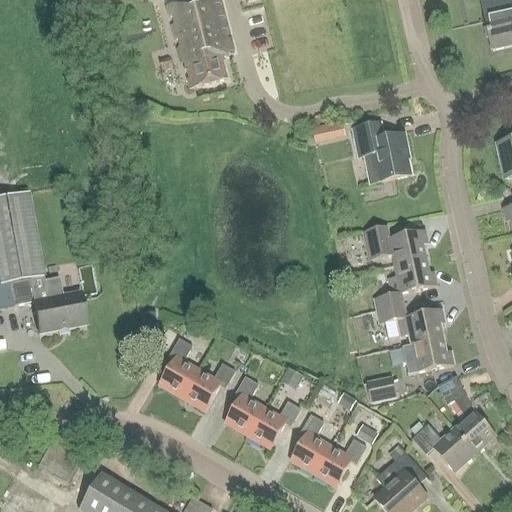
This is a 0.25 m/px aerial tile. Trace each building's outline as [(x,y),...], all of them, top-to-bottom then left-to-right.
[(222,58),(233,56),(219,0),(206,0),(169,9),(183,65),(185,64),(192,90),(227,81),(222,58)] [(493,52),(511,47),(511,12),(485,19),(493,52)] [(172,70),(169,59),(158,62),(161,73),(172,70)] [(330,143),(344,140),(341,124),(326,128),(330,143)] [(367,187),(411,178),(407,162),(410,161),(405,137),(384,141),(380,125),(350,131),(356,160),(361,159),(367,187)] [(511,143),(497,147),(504,181),(511,179),(511,143)] [(353,199),(361,198),(359,188),(351,189),(353,199)] [(0,311),(17,308),(34,305),(39,335),(87,327),(81,295),(61,299),(58,281),(39,284),(38,280),(44,279),(28,193),(0,198),(0,311)] [(511,229),(511,209),(503,211),(506,226),(511,225),(511,229)] [(393,269),(427,262),(424,250),(429,248),(426,234),(391,241),(388,230),(364,234),(369,264),(392,259),(393,269)] [(379,313),(405,308),(402,296),(438,289),(435,274),(429,275),(427,262),(393,269),(396,280),(388,281),(392,297),(377,300),(379,313)] [(412,347),(443,341),(441,327),(445,326),(442,312),(407,320),(405,308),(379,313),(381,325),(397,322),(401,339),(409,337),(412,347)] [(158,340),(156,314),(143,315),(145,341),(158,340)] [(182,402),(198,374),(184,366),(193,349),(180,341),(169,360),(175,363),(160,389),(182,402)] [(443,341),(412,347),(403,349),(409,378),(454,368),(451,354),(447,355),(443,341)] [(198,374),(182,402),(205,415),(220,389),(226,392),(236,375),(222,367),(213,382),(198,374)] [(365,384),(369,406),(395,401),(390,379),(365,384)] [(454,433),(475,457),(496,439),(474,415),(457,380),(438,389),(448,408),(449,407),(462,425),(454,433)] [(248,440),(264,412),(250,404),(259,388),(246,381),(236,398),(241,401),(226,427),(248,440)] [(264,412),(248,440),(270,452),(285,427),(290,430),(300,413),(287,405),(279,421),(264,412)] [(314,478),(329,450),(315,441),(324,426),(311,418),(301,436),(306,439),(291,465),(314,478)] [(475,457),(454,433),(442,444),(428,428),(424,432),(417,424),(409,431),(416,439),(413,442),(427,458),(434,452),(455,475),(475,457)] [(380,444),(384,432),(366,426),(362,439),(380,444)] [(68,487),(86,455),(55,438),(37,471),(68,487)] [(329,450),(314,478),(336,490),(350,464),(358,468),(367,451),(353,443),(345,458),(329,450)] [(383,511),(413,511),(426,501),(412,485),(422,476),(405,457),(377,482),(386,492),(375,502),(383,511)] [(155,511),(101,479),(81,511),(155,511)] [(212,511),(193,501),(185,511),(212,511)]
